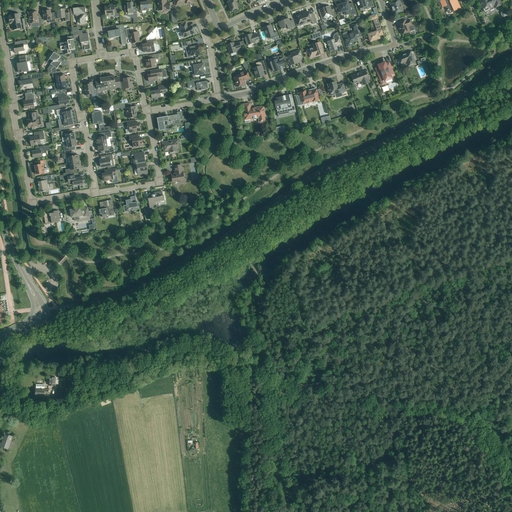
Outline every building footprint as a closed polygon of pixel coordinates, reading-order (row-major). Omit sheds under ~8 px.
[(170,11),(170,7),(170,2),(166,2),(165,0),(157,0),(158,5),(158,11),(167,10),(167,11),(170,11)] [(234,0),(232,0),(227,2),(228,6),(229,6),(232,12),(238,9),(234,0)] [(364,10),(368,9),(374,7),(371,0),(369,0),(367,1),(367,0),(356,0),(358,2),(357,3),(358,6),(359,5),(360,8),(363,7),(364,10)] [(396,0),(391,2),(393,7),(392,7),(394,14),(402,11),(401,6),(404,4),(402,0),(396,0)] [(449,0),(441,0),(440,1),(440,0),(439,0),(443,7),(446,6),(448,9),(447,9),(448,10),(449,13),(454,11),(456,10),(460,8),(456,0),(451,0),(450,0),(449,0)] [(484,11),(485,12),(489,10),(489,9),(489,8),(494,6),(494,8),(503,4),(500,0),(479,0),(481,3),(480,3),(484,11),(484,10),(484,11)] [(152,8),(152,6),(151,1),(148,1),(148,2),(140,3),(141,11),(149,10),(149,8),(152,8)] [(352,15),(352,14),(356,13),(356,14),(355,9),(354,9),(352,3),(349,4),(348,5),(346,4),(347,3),(346,1),(341,3),(342,4),(338,5),(340,13),(344,11),(345,15),(351,13),(352,15)] [(128,16),(133,17),(133,19),(137,18),(136,9),(133,9),(132,2),(128,3),(128,2),(123,2),(123,4),(124,9),(124,15),(128,15),(128,16)] [(119,17),(118,12),(118,7),(114,8),(114,4),(109,5),(110,6),(105,7),(106,17),(114,16),(115,17),(119,17)] [(336,16),(335,14),(334,9),(331,10),(330,6),(318,9),(321,18),(324,17),(326,18),(329,17),(330,15),(333,17),(336,16)] [(80,24),(81,24),(86,23),(85,14),(85,7),(73,8),(74,15),(75,15),(76,16),(77,18),(78,18),(80,19),(80,24)] [(63,22),(70,21),(69,14),(66,15),(66,12),(65,12),(64,9),(57,10),(58,15),(58,19),(62,18),(63,22)] [(55,23),(55,19),(55,14),(51,14),(50,10),(43,11),(44,16),(44,20),(49,20),(49,23),(55,23)] [(42,26),(41,22),(41,17),(38,18),(37,12),(28,12),(29,17),(29,23),(38,23),(38,26),(42,26)] [(317,23),(316,19),(314,14),(310,15),(308,12),(303,13),(303,15),(297,17),(299,25),(312,21),(313,24),(317,23)] [(12,23),(13,30),(22,29),(22,30),(26,29),(24,19),(20,19),(19,14),(10,15),(11,16),(9,16),(10,24),(12,23)] [(376,14),(371,16),(370,17),(371,20),(373,20),(377,31),(372,33),(372,31),(367,33),(370,42),(380,38),(379,36),(383,35),(376,14)] [(400,22),(397,23),(398,27),(399,27),(401,35),(405,33),(406,34),(408,33),(408,32),(414,30),(413,25),(411,25),(409,20),(407,20),(405,16),(399,19),(400,22)] [(295,27),(294,24),(293,20),(290,21),(289,18),(285,19),(284,18),(283,18),(282,18),(282,19),(282,21),(278,22),(279,23),(281,30),(288,27),(288,30),(295,27)] [(184,38),(190,35),(195,33),(192,26),(188,27),(186,23),(181,25),(180,25),(182,30),(181,30),(184,38)] [(113,30),(108,31),(109,38),(110,38),(111,39),(113,38),(120,36),(122,45),(127,44),(125,32),(124,25),(121,25),(116,26),(117,30),(113,30)] [(279,39),(279,36),(277,32),(273,33),(271,25),(267,26),(267,27),(263,28),(267,38),(270,37),(271,39),(274,41),(275,40),(276,41),(279,39)] [(347,32),(342,33),(343,36),(345,42),(347,47),(353,45),(352,42),(357,40),(357,37),(362,35),(361,31),(359,26),(353,28),(354,32),(348,34),(347,32)] [(146,38),(147,40),(147,44),(144,44),(145,48),(143,48),(144,53),(148,52),(148,53),(157,51),(159,48),(158,46),(156,44),(155,38),(156,36),(155,32),(157,31),(157,27),(146,38)] [(125,29),(126,32),(127,37),(130,36),(132,43),(139,42),(139,37),(138,36),(139,36),(139,32),(134,33),(133,31),(131,32),(130,28),(125,29)] [(79,31),(72,32),(73,36),(73,38),(79,37),(80,42),(80,43),(81,43),(82,47),(84,47),(85,50),(90,49),(90,48),(89,41),(88,33),(83,34),(80,35),(79,31)] [(320,31),(316,32),(313,33),(315,40),(322,37),(320,31)] [(341,44),(340,41),(342,40),(339,32),(336,32),(336,33),(335,33),(334,35),(333,36),(333,38),(333,39),(326,42),(326,40),(323,41),(325,46),(328,45),(330,52),(337,49),(336,46),(341,44)] [(259,40),(259,38),(257,34),(252,35),(251,34),(247,35),(248,36),(246,37),(245,36),(242,37),(244,37),(247,45),(255,43),(254,42),(259,40)] [(64,46),(60,47),(61,49),(61,50),(62,50),(65,49),(65,54),(71,53),(70,50),(75,49),(74,43),(73,38),(73,36),(67,37),(68,42),(63,43),(64,46)] [(27,40),(25,40),(20,41),(20,44),(14,45),(15,52),(24,51),(23,45),(28,44),(27,40)] [(183,48),(186,48),(187,53),(187,58),(191,57),(190,56),(195,55),(200,54),(199,50),(200,50),(199,45),(192,47),(191,41),(182,42),(183,48)] [(241,48),(241,47),(239,42),(234,44),(233,43),(227,45),(230,54),(236,52),(236,50),(241,48)] [(314,47),(306,50),(308,55),(309,54),(311,58),(320,55),(319,55),(323,53),(320,42),(313,44),(314,47)] [(287,57),(288,61),(290,65),(298,63),(297,60),(302,58),(300,50),(290,54),(291,55),(287,57)] [(415,62),(412,56),(411,51),(406,53),(406,54),(403,55),(398,57),(403,69),(408,67),(407,66),(415,62)] [(51,60),(50,61),(49,60),(47,63),(50,65),(50,64),(53,66),(57,69),(61,62),(59,61),(58,61),(58,59),(59,59),(60,57),(56,54),(54,52),(52,54),(50,54),(51,57),(49,58),(51,60)] [(158,54),(149,55),(150,59),(145,60),(147,68),(157,66),(155,59),(159,58),(158,54)] [(26,55),(24,56),(19,57),(20,63),(20,65),(17,65),(18,73),(23,72),(29,71),(27,62),(26,55)] [(281,69),(280,68),(280,66),(285,65),(283,58),(278,60),(277,59),(270,62),(270,63),(271,67),(272,67),(273,72),(281,69)] [(195,60),(186,62),(187,67),(191,66),(193,77),(197,77),(199,76),(199,75),(200,75),(205,74),(205,70),(204,70),(204,68),(204,63),(200,64),(200,60),(195,60)] [(266,68),(264,63),(263,60),(256,63),(257,67),(253,68),(255,73),(256,78),(260,76),(260,77),(264,76),(262,69),(266,68)] [(379,67),(375,68),(377,73),(381,81),(380,81),(381,85),(385,83),(384,80),(391,77),(391,76),(394,75),(392,68),(391,67),(389,62),(386,64),(386,63),(378,66),(379,67)] [(152,74),(148,75),(149,82),(154,81),(158,80),(157,77),(162,76),(162,77),(164,77),(166,77),(165,70),(164,70),(164,68),(161,69),(159,69),(157,69),(154,70),(152,70),(152,71),(152,74)] [(57,83),(66,81),(64,74),(63,74),(61,74),(61,71),(52,72),(53,78),(55,77),(55,79),(56,79),(57,83)] [(239,76),(234,77),(237,87),(245,84),(244,81),(250,79),(247,71),(243,72),(243,73),(239,75),(239,76)] [(368,79),(367,75),(365,71),(358,73),(356,74),(351,76),(354,83),(357,82),(357,83),(362,81),(363,85),(370,82),(368,79)] [(21,82),(20,82),(21,88),(33,86),(32,84),(33,84),(33,83),(32,83),(32,80),(33,80),(32,79),(41,77),(42,77),(41,73),(20,77),(21,80),(20,80),(21,82)] [(114,76),(107,77),(109,90),(121,88),(121,86),(119,79),(115,80),(114,76)] [(96,82),(97,90),(101,90),(101,91),(109,90),(107,77),(100,78),(101,82),(96,83),(96,82)] [(123,91),(124,91),(129,90),(128,88),(133,87),(132,82),(132,81),(131,77),(124,79),(125,84),(122,84),(122,86),(123,91)] [(199,79),(191,81),(188,81),(188,84),(187,84),(188,89),(193,88),(192,86),(194,87),(197,87),(197,91),(201,90),(202,90),(208,89),(207,81),(200,82),(199,79)] [(66,81),(57,83),(58,87),(57,87),(57,89),(55,89),(55,90),(51,91),(52,95),(55,94),(64,93),(65,93),(64,89),(66,89),(67,88),(66,81)] [(89,84),(83,85),(85,95),(90,94),(91,94),(92,97),(96,96),(97,96),(97,94),(95,85),(93,85),(92,82),(89,83),(89,84)] [(345,92),(344,88),(343,83),(336,85),(335,82),(327,84),(328,88),(327,88),(329,94),(331,93),(331,96),(345,92)] [(166,91),(166,89),(167,89),(166,85),(158,87),(159,90),(151,91),(152,99),(156,98),(157,99),(158,98),(161,97),(160,93),(163,93),(162,92),(166,91)] [(319,100),(318,94),(316,90),(309,92),(307,93),(306,91),(299,93),(300,99),(301,98),(303,104),(319,100)] [(25,109),(30,108),(34,107),(33,103),(35,103),(34,93),(32,94),(31,92),(30,93),(27,93),(25,93),(26,99),(27,101),(23,101),(25,109)] [(64,97),(64,93),(55,94),(57,102),(59,102),(60,106),(70,104),(69,103),(69,100),(68,96),(64,97)] [(275,104),(274,104),(275,108),(276,108),(277,111),(277,114),(286,112),(288,111),(289,113),(296,111),(294,104),(293,97),(286,98),(285,96),(283,96),(276,98),(276,101),(275,101),(275,104)] [(127,118),(132,117),(137,117),(136,111),(137,111),(136,106),(128,108),(127,103),(124,104),(120,104),(121,109),(126,108),(127,118)] [(265,110),(264,110),(264,106),(251,109),(250,104),(243,105),(244,110),(243,110),(244,114),(243,114),(242,115),(243,116),(244,116),(245,120),(253,118),(253,119),(254,119),(254,120),(257,119),(257,118),(259,117),(260,123),(265,122),(264,117),(265,116),(265,113),(265,112),(266,111),(265,110)] [(63,119),(72,118),(71,111),(65,112),(64,109),(56,110),(57,116),(63,115),(63,119)] [(92,114),(93,115),(92,115),(93,124),(99,124),(100,129),(99,129),(100,132),(112,130),(112,127),(111,127),(111,126),(104,127),(104,124),(104,123),(102,112),(101,112),(100,111),(99,111),(98,111),(97,111),(96,111),(96,112),(95,112),(94,112),(93,113),(92,113),(92,114)] [(30,119),(27,120),(28,127),(33,127),(38,126),(42,125),(41,117),(36,118),(35,112),(33,113),(28,114),(29,117),(30,117),(30,119)] [(177,115),(158,118),(160,130),(165,129),(172,128),(172,127),(178,125),(179,125),(179,124),(179,123),(180,123),(180,122),(179,120),(180,120),(183,119),(184,118),(183,116),(184,116),(180,117),(179,114),(177,115)] [(72,118),(63,119),(64,123),(59,124),(60,130),(68,129),(67,126),(73,125),(72,118)] [(130,133),(135,132),(140,131),(139,123),(136,123),(135,120),(130,121),(127,121),(128,129),(129,129),(130,133)] [(31,145),(36,144),(40,143),(40,140),(45,139),(43,131),(35,132),(36,136),(30,137),(31,147),(32,147),(31,145)] [(67,141),(76,139),(75,133),(69,134),(68,131),(63,131),(61,132),(62,138),(66,137),(67,141)] [(110,131),(107,132),(102,133),(103,137),(96,138),(98,151),(105,150),(106,153),(110,153),(114,152),(113,148),(110,148),(110,146),(107,147),(106,139),(108,139),(108,137),(111,137),(110,131)] [(141,138),(138,138),(138,135),(133,136),(129,136),(130,143),(133,143),(134,148),(143,146),(141,138)] [(76,139),(67,141),(67,145),(63,145),(64,152),(66,151),(71,150),(71,147),(77,146),(76,139)] [(167,142),(163,142),(163,146),(164,146),(164,148),(163,148),(164,152),(170,151),(170,152),(173,152),(174,152),(176,151),(177,151),(176,150),(180,149),(178,140),(167,142)] [(49,145),(42,146),(38,147),(38,150),(32,151),(33,158),(38,157),(42,156),(41,153),(47,152),(46,149),(50,149),(49,145)] [(80,162),(78,155),(74,156),(74,152),(62,154),(63,159),(66,160),(67,164),(80,162)] [(145,163),(143,152),(132,154),(132,159),(135,159),(136,164),(145,163)] [(105,159),(100,160),(101,167),(106,167),(111,166),(111,167),(114,166),(113,160),(112,154),(105,156),(105,159)] [(36,175),(45,173),(49,172),(48,169),(44,169),(43,164),(45,164),(44,160),(37,161),(38,165),(35,165),(36,175)] [(74,173),(74,169),(81,168),(80,162),(67,164),(64,164),(66,175),(74,173)] [(136,164),(134,165),(135,170),(137,169),(138,175),(148,173),(146,163),(145,163),(136,164)] [(173,182),(177,181),(180,181),(180,183),(185,182),(183,172),(181,165),(174,166),(175,174),(171,174),(173,182)] [(113,176),(115,175),(116,175),(115,168),(109,169),(108,169),(104,170),(105,173),(102,174),(103,181),(113,180),(113,176)] [(49,191),(48,186),(47,180),(52,180),(51,175),(44,176),(45,181),(38,182),(39,188),(39,192),(43,192),(45,191),(45,190),(48,190),(49,191)] [(74,175),(67,176),(68,179),(68,183),(73,183),(73,186),(79,185),(83,185),(83,184),(82,177),(75,178),(74,175)] [(156,202),(165,201),(164,196),(163,196),(162,191),(155,192),(155,194),(152,195),(152,198),(148,198),(149,203),(150,208),(157,207),(156,202)] [(139,209),(138,207),(137,202),(136,202),(135,196),(130,197),(131,199),(126,200),(126,201),(122,202),(123,206),(124,212),(129,211),(129,208),(132,208),(133,210),(139,209)] [(114,212),(113,205),(107,206),(106,201),(99,202),(101,209),(99,209),(100,217),(108,215),(108,214),(114,212)] [(77,222),(90,219),(89,217),(92,217),(91,211),(88,212),(88,208),(83,209),(83,211),(81,211),(80,208),(74,209),(74,207),(67,208),(68,213),(68,214),(71,214),(71,218),(77,217),(77,222)] [(43,212),(45,222),(45,224),(60,222),(58,210),(52,211),(52,212),(53,212),(53,213),(50,213),(50,212),(49,211),(48,211),(43,212)] [(36,389),(35,395),(44,396),(44,393),(49,393),(49,390),(44,389),(45,385),(36,384),(36,389)] [(12,437),(5,434),(1,446),(8,449),(10,444),(13,445),(14,442),(11,441),(12,437)]
